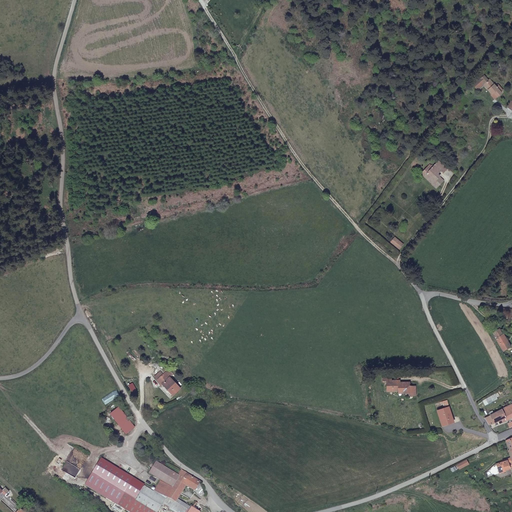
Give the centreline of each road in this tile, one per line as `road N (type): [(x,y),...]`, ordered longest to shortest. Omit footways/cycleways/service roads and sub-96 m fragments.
road 1 (track): [(421,294),(295,154),(201,0)]
road 2 (unclassified): [(79,311),(106,293),(150,285),(294,290),(322,282),(421,294)]
road 3 (residential): [(73,0),(54,75),(64,146),(60,207),(79,311)]
road 4 (residential): [(79,311),(138,414),(228,511)]
road 5 (residential): [(322,511),(492,441)]
road 6 (residential): [(492,441),(421,294)]
